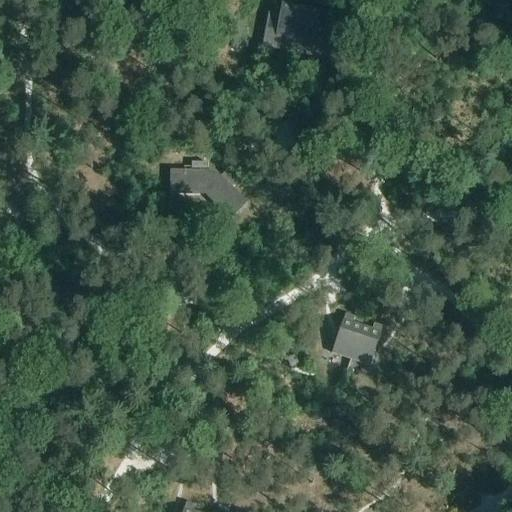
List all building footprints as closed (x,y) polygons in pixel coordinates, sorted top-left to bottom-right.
[(296,45),(301,10),(283,6),(276,41),(296,45)] [(301,10),(296,45),(315,49),(321,13),(301,10)] [(206,195),(215,173),(208,173),(208,164),(193,164),(193,173),(183,173),(183,195),(206,195)] [(215,173),(206,195),(223,211),(238,196),(231,189),(238,182),(228,172),(221,178),(215,173)] [(352,360),(363,328),(353,325),(355,319),(346,316),(333,354),(352,360)] [(363,328),(352,360),(371,367),(384,329),(374,326),(372,331),(363,328)]
